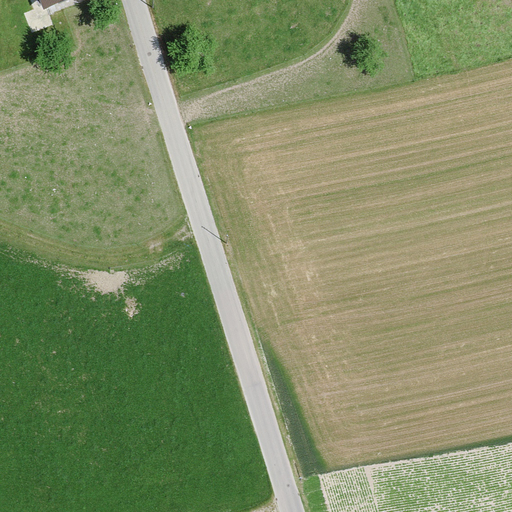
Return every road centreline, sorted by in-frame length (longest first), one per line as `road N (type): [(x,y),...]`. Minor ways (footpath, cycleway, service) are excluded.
road 1 (tertiary): [(290,511),(132,0)]
road 2 (track): [(203,223),(114,255),(67,249),(0,223)]
